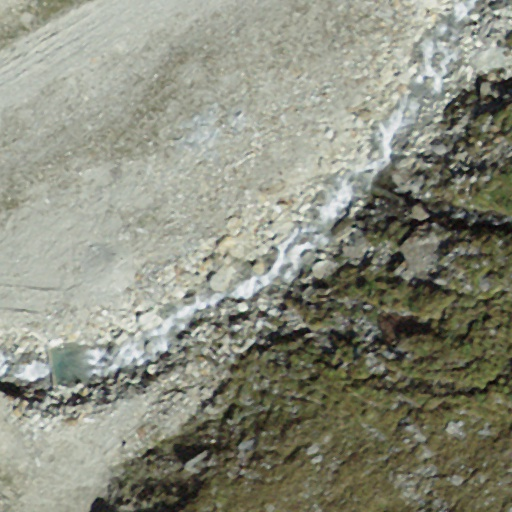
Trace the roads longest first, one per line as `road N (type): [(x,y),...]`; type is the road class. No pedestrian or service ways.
road 1 (track): [(145,0),(0,81)]
road 2 (track): [(0,380),(46,418),(70,511)]
